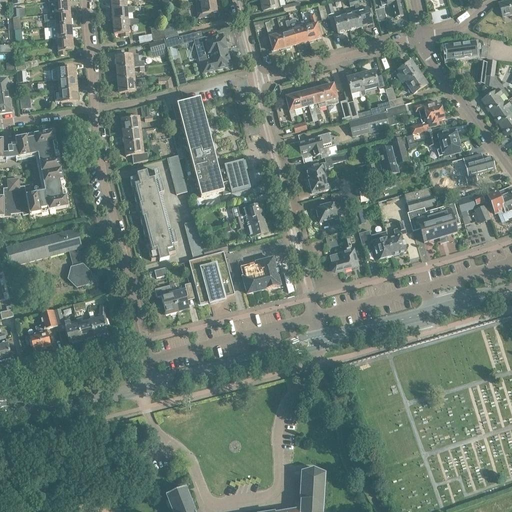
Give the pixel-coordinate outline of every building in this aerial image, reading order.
[(110,0),(111,10),(126,9),(125,0),(110,0)] [(210,18),(210,14),(217,13),(215,0),(200,3),(195,3),(197,20),(210,18)] [(261,9),(263,11),(263,12),(281,8),(278,0),(260,0),(261,5),(261,7),(261,9)] [(372,25),(367,8),(359,10),(358,6),(359,6),(357,0),(353,0),(352,0),(354,7),(356,14),(356,13),(360,28),(372,25)] [(379,0),(381,7),(391,4),(395,19),(403,17),(400,2),(399,0),(379,0)] [(511,0),(498,4),(502,18),(511,15),(511,0)] [(50,16),(70,14),(69,1),(49,3),(50,16)] [(283,14),(300,10),(299,3),(282,7),(283,14)] [(324,6),(327,16),(333,15),(330,4),(324,6)] [(328,20),(327,16),(324,6),(323,5),(317,7),(321,22),(328,20)] [(126,9),(111,10),(113,23),(128,21),(127,14),(134,14),(134,8),(126,9)] [(374,11),(378,23),(384,21),(381,9),(374,11)] [(345,17),(349,31),(360,28),(356,13),(356,14),(345,17)] [(71,26),(70,14),(50,16),(44,16),(44,22),(55,21),(56,28),(71,26)] [(339,18),(333,20),(337,34),(349,31),(345,17),(344,14),(338,16),(339,18)] [(309,44),(313,43),(314,41),(321,39),(314,15),(309,16),(312,26),(304,28),(309,44)] [(129,38),(128,27),(138,26),(137,20),(128,21),(113,23),(114,35),(121,35),(121,38),(129,38)] [(269,23),(265,24),(273,52),(280,50),(281,52),(285,51),(281,34),(280,32),(273,34),(269,23)] [(177,37),(174,24),(162,27),(165,40),(177,37)] [(51,28),(52,41),(57,40),(72,39),(71,26),(56,28),(51,28)] [(149,30),(152,43),(163,40),(165,40),(162,27),(149,30)] [(297,46),(303,44),(305,45),(309,44),(304,28),(293,31),(297,46)] [(285,51),(290,49),(290,48),(297,46),(293,31),(281,34),(285,51)] [(200,33),(187,36),(189,43),(194,41),(203,74),(231,67),(222,35),(205,40),(204,39),(202,39),(200,33)] [(51,34),(43,35),(44,46),(52,45),(51,34)] [(66,52),(73,52),(72,39),(57,40),(58,57),(66,56),(66,52)] [(162,42),(148,46),(150,54),(164,50),(162,42)] [(477,56),(475,42),(444,46),(446,60),(477,56)] [(482,47),(480,63),(483,63),(486,64),(488,47),(482,47)] [(138,63),(138,56),(116,58),(117,70),(133,68),(139,68),(143,68),(143,63),(138,63)] [(486,77),(494,78),(496,63),(488,62),(486,77)] [(419,74),(411,63),(397,72),(405,84),(419,74)] [(484,84),(486,64),(483,63),(480,63),(478,63),(477,72),(476,83),(484,84)] [(25,64),(15,66),(17,73),(27,70),(25,64)] [(386,64),(381,66),(385,76),(389,74),(386,64)] [(117,70),(118,82),(134,80),(133,68),(117,70)] [(76,80),(75,69),(51,71),(52,82),(58,82),(58,81),(76,80)] [(364,92),(378,88),(373,72),(360,76),(364,92)] [(405,84),(413,95),(426,86),(419,74),(405,84)] [(360,98),(366,97),(364,92),(360,76),(346,79),(351,95),(358,93),(360,98)] [(184,77),(177,79),(179,87),(186,85),(184,77)] [(0,79),(0,114),(12,113),(7,79),(0,79)] [(58,81),(58,82),(59,92),(77,91),(76,80),(58,81)] [(144,80),(134,80),(118,82),(119,94),(135,93),(134,86),(144,85),(144,80)] [(321,86),(326,107),(338,104),(333,85),(326,87),(325,85),(321,86)] [(319,109),(326,107),(321,86),(316,88),(316,89),(309,91),(316,116),(320,115),(319,109)] [(392,88),(385,90),(387,97),(389,102),(396,100),(392,88)] [(503,104),(499,97),(502,95),(498,90),(495,92),(481,102),(486,109),(485,109),(488,113),(488,112),(490,114),(503,104)] [(59,92),(54,93),(55,104),(60,103),(78,102),(77,91),(59,92)] [(312,123),(318,122),(316,116),(309,91),(303,93),(301,92),(297,93),(301,109),(308,107),(312,123)] [(297,93),(293,94),(292,96),(285,98),(292,122),(296,121),(294,111),(301,109),(297,93)] [(396,100),(389,102),(389,103),(391,109),(404,105),(402,98),(396,100)] [(243,162),(236,163),(224,167),(217,169),(214,154),(212,149),(209,150),(200,112),(202,111),(200,101),(172,108),(176,121),(180,120),(201,198),(222,193),(223,196),(231,194),(250,189),(243,162)] [(351,122),(350,118),(347,104),(346,101),(340,103),(345,119),(341,120),(342,124),(348,123),(351,122)] [(347,104),(350,118),(351,122),(359,119),(354,101),(347,104)] [(511,116),(507,109),(510,107),(506,101),(503,104),(490,114),(494,120),(494,121),(496,125),(497,124),(498,126),(511,116)] [(442,113),(439,105),(437,106),(435,102),(414,108),(414,109),(415,113),(420,112),(421,118),(425,117),(442,113)] [(387,110),(391,109),(389,103),(377,106),(378,108),(370,110),(371,116),(385,113),(387,112),(387,110)] [(385,113),(389,126),(400,124),(398,116),(407,113),(405,105),(404,105),(391,109),(387,110),(387,112),(385,113)] [(348,123),(352,138),(389,128),(389,126),(385,113),(359,119),(351,122),(348,123)] [(416,128),(410,130),(411,136),(424,132),(428,131),(428,129),(440,126),(439,122),(444,121),(442,113),(425,117),(421,118),(420,119),(421,125),(416,127),(416,128)] [(498,126),(503,132),(502,133),(505,137),(506,136),(507,137),(511,133),(511,115),(511,116),(498,126)] [(140,131),(138,119),(121,121),(123,133),(131,132),(140,131)] [(295,134),(307,131),(305,124),(293,127),(295,134)] [(347,129),(335,132),(338,145),(350,142),(347,129)] [(456,137),(457,136),(456,133),(455,132),(455,130),(443,134),(442,131),(436,133),(437,134),(432,135),(432,134),(431,134),(430,130),(428,131),(424,132),(427,141),(434,139),(434,140),(438,138),(439,142),(446,140),(447,141),(457,139),(456,137)] [(141,143),(140,131),(131,132),(123,133),(124,145),(133,144),(141,143)] [(68,208),(67,202),(66,197),(62,197),(59,182),(63,181),(58,159),(55,159),(52,144),(55,144),(53,132),(33,136),(34,139),(27,140),(26,137),(15,139),(16,148),(12,148),(7,149),(8,155),(13,155),(12,154),(17,153),(18,159),(37,155),(45,193),(26,196),(24,187),(20,187),(19,180),(7,181),(8,189),(3,189),(3,198),(0,198),(0,160),(3,160),(3,141),(0,140),(0,218),(4,218),(11,218),(11,215),(22,214),(22,216),(29,215),(29,216),(41,213),(40,210),(47,209),(48,212),(68,208)] [(324,159),(327,159),(338,156),(338,155),(335,146),(331,147),(330,143),(331,143),(329,134),(317,137),(318,138),(298,144),(298,146),(299,146),(302,155),(301,155),(302,161),(320,156),(321,160),(324,159)] [(414,144),(412,136),(405,138),(407,146),(414,144)] [(381,168),(375,170),(378,181),(384,180),(383,177),(398,173),(396,165),(407,162),(401,138),(388,142),(390,147),(376,151),(381,168)] [(461,150),(460,146),(458,145),(457,139),(447,141),(446,140),(439,142),(438,138),(434,140),(434,139),(427,141),(428,147),(435,145),(438,158),(443,156),(443,157),(460,152),(460,151),(461,150)] [(147,153),(142,154),(141,143),(133,144),(124,145),(126,157),(132,156),(133,165),(148,161),(147,153)] [(114,166),(122,166),(121,150),(114,150),(114,166)] [(345,154),(338,155),(338,156),(327,159),(328,163),(313,167),(313,169),(306,171),(308,180),(324,176),(329,175),(327,169),(332,168),(331,165),(346,161),(345,154)] [(179,163),(179,161),(177,157),(167,160),(168,166),(179,163)] [(452,163),(454,170),(469,166),(471,174),(467,175),(470,185),(476,184),(474,176),(494,170),(491,158),(469,164),(468,158),(452,163)] [(181,169),(179,163),(168,166),(170,172),(181,169)] [(378,181),(375,170),(373,164),(365,166),(371,184),(378,181)] [(182,175),(181,169),(170,172),(171,178),(182,175)] [(159,262),(169,260),(168,255),(175,253),(174,247),(171,248),(154,183),(156,182),(160,195),(163,195),(160,181),(157,172),(153,173),(153,175),(147,177),(146,173),(136,175),(137,178),(129,180),(132,190),(135,189),(136,195),(134,196),(136,206),(139,206),(141,212),(142,218),(140,219),(145,239),(147,238),(151,251),(148,251),(151,262),(158,260),(159,262)] [(184,181),(182,175),(171,178),(173,184),(184,181)] [(308,180),(308,181),(308,183),(307,184),(308,187),(309,188),(310,188),(311,195),(319,192),(320,193),(330,190),(331,192),(340,190),(338,180),(326,183),(324,176),(308,180)] [(393,180),(375,185),(377,193),(395,188),(393,180)] [(185,187),(184,181),(173,184),(175,190),(185,187)] [(187,193),(185,187),(175,190),(176,196),(187,193)] [(511,187),(496,193),(495,191),(486,194),(495,215),(497,214),(501,222),(511,217),(511,187)] [(331,195),(332,201),(333,200),(334,204),(315,209),(317,216),(315,216),(317,223),(318,222),(319,224),(327,221),(329,228),(339,225),(335,210),(359,204),(355,189),(331,195)] [(404,195),(409,214),(424,210),(424,209),(436,206),(433,196),(431,197),(428,189),(404,195)] [(476,206),(484,203),(481,197),(473,200),(476,206)] [(263,218),(258,203),(250,205),(250,208),(247,209),(246,206),(237,209),(239,218),(234,220),(236,225),(263,218)] [(409,214),(407,215),(413,233),(420,230),(424,244),(427,243),(440,239),(440,241),(447,239),(446,237),(453,235),(457,234),(455,227),(460,225),(454,205),(425,214),(424,210),(409,214)] [(475,211),(475,213),(472,214),(476,224),(479,223),(480,224),(489,220),(484,207),(475,211)] [(267,234),(263,218),(236,225),(234,226),(234,229),(236,228),(237,231),(248,228),(250,238),(267,234)] [(195,222),(184,225),(185,231),(196,228),(195,222)] [(402,241),(401,236),(406,235),(402,223),(397,224),(398,230),(393,231),(395,237),(387,239),(392,257),(406,253),(405,248),(403,240),(402,241)] [(85,228),(8,248),(13,265),(18,264),(18,262),(34,258),(34,260),(39,258),(39,257),(46,255),(46,257),(52,255),(51,254),(59,252),(59,253),(64,252),(64,251),(71,249),(71,250),(73,250),(74,255),(73,255),(74,260),(76,260),(78,267),(76,267),(80,281),(81,280),(83,288),(82,288),(83,294),(101,289),(85,228)] [(198,234),(196,228),(185,231),(187,237),(198,234)] [(377,262),(393,257),(392,257),(387,239),(386,233),(370,237),(369,232),(358,234),(362,246),(371,243),(371,244),(372,244),(377,262)] [(199,240),(198,234),(187,237),(188,243),(199,240)] [(201,246),(199,240),(188,243),(190,249),(201,246)] [(349,240),(342,241),(345,250),(351,248),(349,240)] [(223,253),(227,252),(225,245),(202,251),(203,252),(204,258),(223,253)] [(202,251),(201,246),(190,249),(192,255),(203,252),(202,251)] [(346,270),(357,267),(353,251),(341,254),(346,270)] [(203,252),(192,255),(193,261),(203,259),(203,258),(204,258),(203,252)] [(224,299),(235,296),(223,253),(204,258),(203,258),(203,259),(193,261),(188,263),(200,305),(210,302),(210,305),(225,301),(224,299)] [(341,254),(330,257),(332,265),(330,267),(332,272),(334,273),(346,270),(341,254)] [(280,286),(277,277),(279,276),(277,268),(275,269),(272,259),(240,268),(247,295),(280,286)] [(166,269),(154,272),(156,279),(168,276),(166,269)] [(0,302),(8,301),(2,275),(0,275),(0,302)] [(177,293),(176,288),(171,289),(177,313),(189,310),(187,301),(186,301),(186,300),(185,300),(184,298),(186,297),(184,291),(177,293)] [(163,307),(166,316),(177,313),(171,289),(167,290),(168,295),(161,297),(162,303),(164,303),(164,305),(164,306),(163,307)] [(84,303),(72,307),(74,312),(80,311),(85,312),(86,307),(85,307),(84,303)] [(99,317),(89,320),(90,322),(94,337),(107,333),(105,326),(107,326),(105,319),(105,307),(99,307),(99,317)] [(69,344),(81,340),(77,322),(70,324),(69,319),(63,321),(60,310),(54,311),(57,326),(63,324),(66,333),(65,333),(66,336),(67,336),(69,344)] [(2,320),(13,317),(12,311),(0,313),(2,320)] [(29,338),(25,339),(27,346),(31,345),(33,353),(35,352),(35,353),(39,355),(41,352),(41,351),(51,348),(47,332),(44,333),(44,331),(57,327),(53,312),(40,315),(35,316),(37,321),(41,320),(43,327),(36,328),(38,335),(29,337),(29,338)] [(76,321),(77,322),(81,340),(94,337),(90,322),(83,324),(82,319),(76,321)] [(0,346),(0,347),(0,346),(0,361),(11,359),(6,343),(0,344),(0,346)] [(321,511),(322,511),(325,474),(313,470),(301,473),(299,502),(303,502),(302,511),(296,511),(193,511),(184,488),(182,488),(183,490),(166,497),(168,502),(166,503),(168,509),(170,508),(172,511),(321,511)]
